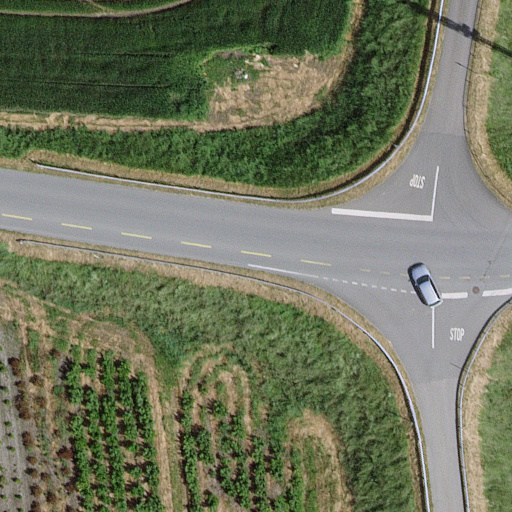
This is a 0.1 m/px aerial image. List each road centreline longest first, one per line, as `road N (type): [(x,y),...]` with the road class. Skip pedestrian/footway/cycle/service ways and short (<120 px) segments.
road 1 (unclassified): [(431,250),(313,241),(0,194)]
road 2 (unclassified): [(451,511),(431,250)]
road 3 (unclassified): [(431,250),(463,0)]
